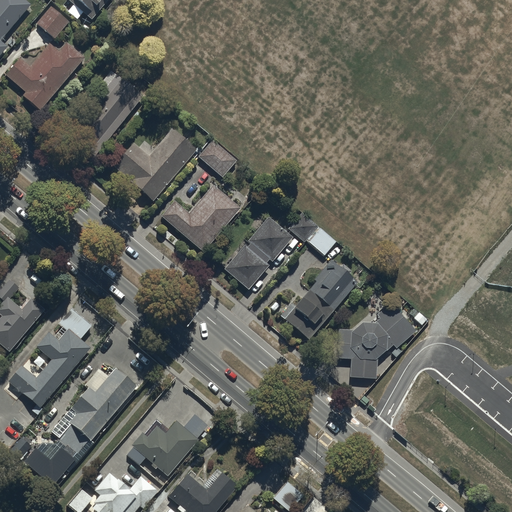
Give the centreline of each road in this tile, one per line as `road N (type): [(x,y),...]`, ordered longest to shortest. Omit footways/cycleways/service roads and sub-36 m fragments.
road 1 (primary): [(0,142),(222,330)]
road 2 (primary): [(222,330),(437,511)]
road 3 (primary): [(201,357),(0,185)]
road 4 (primary): [(385,511),(201,357)]
